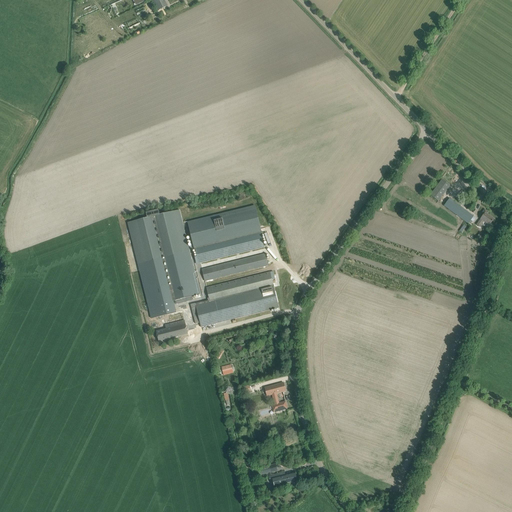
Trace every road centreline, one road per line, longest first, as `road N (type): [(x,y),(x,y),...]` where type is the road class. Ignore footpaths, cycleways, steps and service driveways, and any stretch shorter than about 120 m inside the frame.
road 1 (unclassified): [(349,511),(304,417),(299,312),(430,132)]
road 2 (unclassified): [(430,132),(301,0)]
road 3 (track): [(457,382),(511,216)]
road 4 (unclassified): [(405,511),(457,382)]
